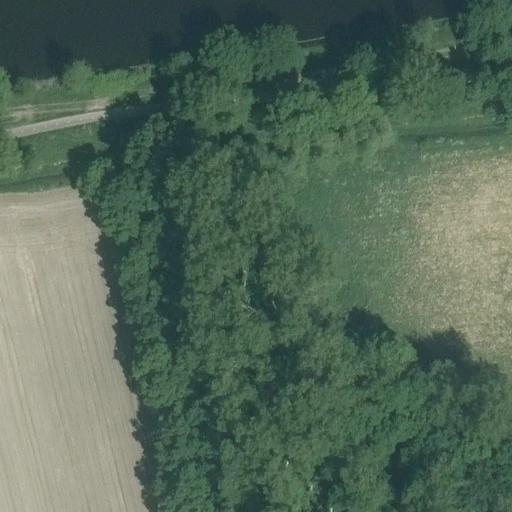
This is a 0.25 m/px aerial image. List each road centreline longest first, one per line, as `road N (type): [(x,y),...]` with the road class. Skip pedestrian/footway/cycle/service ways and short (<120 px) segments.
road 1 (track): [(511,41),(0,125)]
road 2 (track): [(211,511),(135,174),(192,141),(210,105)]
